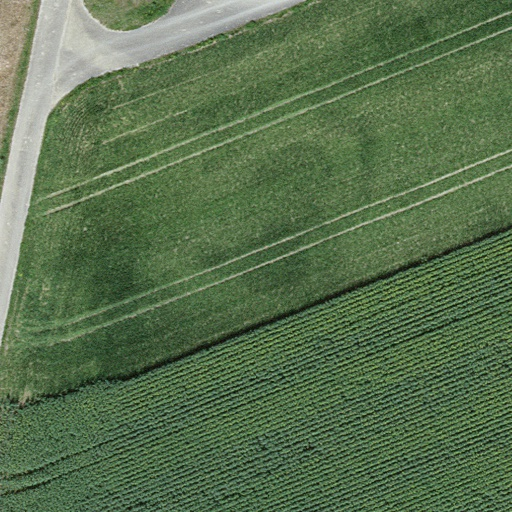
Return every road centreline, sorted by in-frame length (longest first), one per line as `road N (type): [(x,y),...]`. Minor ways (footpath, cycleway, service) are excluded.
road 1 (track): [(0,278),(57,0)]
road 2 (track): [(43,70),(229,31),(310,0)]
